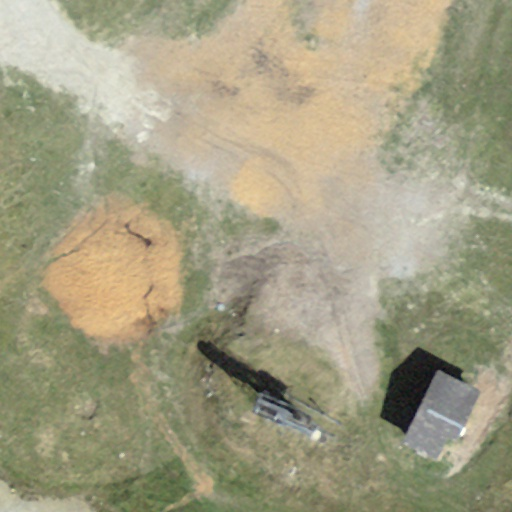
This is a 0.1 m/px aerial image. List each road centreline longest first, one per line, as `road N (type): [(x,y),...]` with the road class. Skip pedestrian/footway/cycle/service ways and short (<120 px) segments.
road 1 (track): [(511,235),(408,221),(159,134),(10,14)]
road 2 (track): [(229,501),(117,332),(64,57)]
